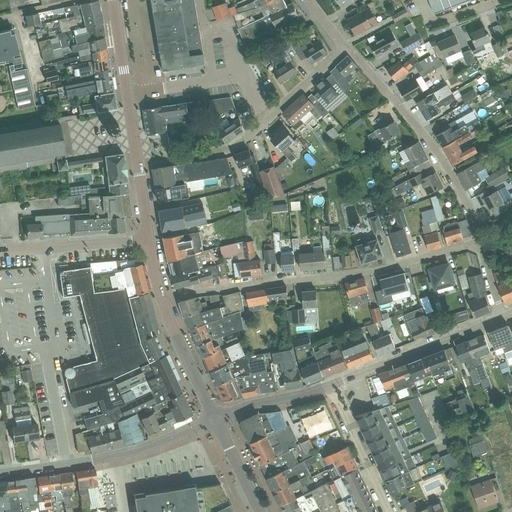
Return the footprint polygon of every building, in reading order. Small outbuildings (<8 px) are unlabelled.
[(98,0),(64,8),(44,12),(45,17),(58,14),(59,14),(72,11),(74,17),(100,11),(98,0)] [(157,30),(157,32),(157,34),(157,39),(158,39),(164,72),(200,66),(200,65),(205,64),(193,0),(152,0),(158,30),(157,30)] [(257,0),(247,5),(235,10),(237,14),(245,12),(250,11),(252,10),(260,8),(268,4),(269,6),(281,0),(257,0)] [(260,8),(252,10),(253,14),(261,12),(264,18),(287,7),(286,6),(283,0),(281,0),(269,6),(268,4),(260,8)] [(337,0),(342,8),(356,0),(337,0)] [(429,0),(435,14),(443,11),(442,8),(453,4),(454,7),(470,0),(469,0),(429,0)] [(231,17),(228,9),(226,3),(213,8),(217,21),(231,17)] [(292,4),(286,6),(287,7),(264,18),(246,26),(253,39),(276,28),(299,18),(292,4)] [(378,24),(370,9),(348,21),(357,36),(378,24)] [(409,15),(406,9),(392,17),(395,22),(409,15)] [(100,11),(74,17),(58,20),(61,33),(68,32),(103,23),(100,11)] [(499,19),(505,17),(503,11),(497,13),(499,19)] [(247,17),(245,12),(237,14),(234,16),(236,22),(247,18),(247,17)] [(38,14),(26,16),(28,27),(41,24),(38,14)] [(105,38),(103,23),(68,32),(61,33),(57,34),(59,42),(51,45),(50,40),(38,43),(41,54),(53,51),(76,45),(89,42),(104,38),(105,38)] [(493,28),(497,37),(499,42),(505,39),(499,25),(493,28)] [(483,44),(491,41),(485,28),(471,34),(475,43),(479,53),(485,50),(485,48),(483,44)] [(0,63),(8,62),(9,71),(13,70),(12,64),(21,63),(19,57),(13,58),(13,55),(19,54),(17,43),(14,34),(11,34),(10,30),(0,32),(0,63)] [(287,39),(294,49),(294,48),(302,61),(307,58),(312,64),(328,54),(320,41),(313,46),(311,41),(308,41),(303,44),(302,46),(303,47),(302,48),(297,40),(300,38),(299,37),(303,34),(302,32),(296,36),(295,34),(289,38),(287,39)] [(379,40),(370,45),(377,58),(386,53),(394,49),(399,46),(392,33),(387,36),(379,40)] [(419,33),(412,37),(400,43),(406,53),(418,47),(425,44),(419,33)] [(455,36),(439,43),(443,52),(445,58),(448,64),(455,61),(452,55),(461,51),(459,45),(455,36)] [(53,51),(41,54),(43,62),(55,59),(63,57),(63,55),(73,52),(78,51),(79,56),(106,48),(104,38),(89,42),(76,45),(53,51)] [(288,52),(294,49),(287,39),(282,41),(282,42),(276,45),(278,49),(278,50),(287,65),(283,68),(274,73),(281,84),(297,74),(294,68),(297,66),(288,52)] [(506,59),(504,55),(499,44),(493,46),(500,61),(506,59)] [(69,59),(53,64),(54,70),(56,70),(66,67),(108,58),(106,48),(79,56),(69,59)] [(468,67),(477,62),(470,50),(463,54),(468,67)] [(263,51),(258,54),(265,66),(270,63),(263,51)] [(416,67),(419,73),(435,64),(434,63),(440,60),(436,54),(419,63),(418,62),(414,57),(404,65),(400,61),(388,72),(396,81),(401,76),(403,78),(416,67)] [(347,91),(349,88),(347,85),(349,82),(353,79),(349,74),(357,67),(348,56),(330,72),(338,81),(347,91)] [(98,71),(110,69),(108,58),(66,67),(68,78),(75,77),(75,79),(94,75),(94,71),(98,70),(98,71)] [(422,77),(437,69),(435,64),(419,73),(422,77)] [(35,106),(27,69),(10,73),(18,110),(35,106)] [(76,84),(111,78),(110,69),(98,71),(98,70),(94,71),(94,75),(75,79),(76,84)] [(44,73),(47,83),(58,80),(56,70),(54,70),(44,73)] [(451,78),(448,80),(451,85),(458,81),(455,76),(451,78)] [(416,80),(408,85),(400,90),(407,102),(429,89),(421,77),(416,80)] [(76,84),(69,86),(57,88),(58,94),(46,96),(47,103),(69,99),(90,96),(89,94),(113,90),(111,78),(76,84)] [(324,78),(314,87),(319,92),(314,96),(319,102),(328,112),(329,111),(328,111),(325,107),(333,100),(337,104),(336,104),(337,104),(347,96),(338,82),(337,81),(331,86),(324,78)] [(425,98),(417,103),(422,112),(451,94),(449,91),(447,86),(431,95),(425,98)] [(484,102),(487,106),(496,101),(493,97),(497,95),(493,88),(480,95),(484,102)] [(471,91),(461,97),(465,103),(475,97),(471,91)] [(82,106),(78,106),(80,115),(83,114),(96,112),(116,109),(114,93),(113,93),(95,96),(97,103),(92,104),(82,106)] [(451,94),(422,112),(427,120),(436,115),(441,112),(439,109),(444,105),(445,107),(451,103),(452,103),(455,101),(451,94)] [(285,119),(292,127),(294,129),(296,130),(304,123),(300,119),(309,110),(318,120),(322,117),(324,119),(329,113),(319,102),(314,106),(304,95),(283,113),(287,118),(285,119)] [(231,97),(203,101),(205,113),(213,111),(215,119),(234,106),(231,97)] [(192,103),(160,107),(160,108),(144,110),(148,136),(168,132),(167,124),(195,120),(192,103)] [(67,169),(83,166),(83,164),(99,161),(105,160),(104,157),(67,163),(66,159),(65,160),(64,154),(65,153),(60,124),(59,125),(58,118),(48,120),(39,121),(38,119),(30,120),(31,122),(0,127),(0,189),(1,189),(0,184),(0,170),(18,168),(19,170),(26,169),(26,166),(51,162),(53,171),(58,171),(67,169)] [(475,119),(466,124),(470,130),(477,126),(478,125),(475,119)] [(220,131),(222,136),(226,145),(245,132),(240,121),(228,128),(227,127),(220,131)] [(395,122),(386,126),(381,129),(380,129),(386,141),(387,141),(387,140),(388,142),(393,139),(393,137),(401,134),(395,122)] [(118,124),(116,123),(116,124),(109,125),(108,124),(107,126),(108,127),(109,133),(108,134),(110,136),(110,134),(117,133),(118,134),(119,132),(118,131),(117,125),(118,124)] [(442,146),(451,141),(470,130),(466,124),(454,131),(451,127),(436,136),(442,146)] [(477,126),(470,130),(473,136),(480,132),(477,126)] [(327,132),(332,140),(339,135),(334,127),(327,132)] [(271,140),(278,148),(288,159),(292,163),(297,158),(288,148),(295,141),(284,129),(271,140)] [(448,157),(461,149),(459,146),(472,139),(468,133),(463,136),(443,147),(448,157)] [(309,146),(302,138),(300,140),(306,148),(309,146)] [(173,151),(180,149),(178,139),(171,141),(173,151)] [(489,141),(486,143),(479,146),(482,153),(490,149),(489,148),(492,147),(489,141)] [(416,153),(423,149),(419,142),(405,150),(411,161),(406,164),(408,169),(421,162),(417,156),(418,155),(416,153)] [(463,153),(461,149),(448,157),(453,166),(477,153),(474,148),(463,153)] [(432,166),(423,149),(416,153),(418,155),(417,156),(421,162),(408,169),(412,176),(417,173),(432,166)] [(235,155),(240,168),(250,165),(253,174),(256,184),(263,182),(260,172),(254,155),(251,156),(249,150),(235,155)] [(91,193),(91,194),(91,197),(129,193),(124,155),(105,157),(104,157),(105,160),(106,168),(102,168),(103,177),(107,176),(110,193),(106,193),(105,188),(91,189),(90,185),(68,188),(69,190),(63,191),(64,197),(91,193)] [(156,188),(166,186),(187,183),(187,182),(233,174),(227,158),(153,170),(156,188)] [(293,171),(285,161),(276,169),(281,181),(293,171)] [(467,190),(475,185),(481,182),(477,174),(486,169),(481,161),(458,174),(467,190)] [(284,195),(278,177),(275,167),(261,172),(270,199),(284,195)] [(496,172),(486,178),(491,187),(510,177),(505,168),(496,172)] [(421,173),(412,178),(409,180),(413,187),(422,183),(428,195),(443,187),(435,173),(424,179),(421,173)] [(409,180),(393,188),(397,196),(413,187),(409,180)] [(166,188),(156,189),(158,201),(168,200),(179,198),(187,196),(186,191),(185,185),(166,188)] [(485,192),(476,197),(482,206),(486,204),(490,210),(491,210),(495,218),(508,210),(504,202),(511,198),(506,187),(498,192),(491,195),(489,190),(485,192)] [(132,216),(132,215),(128,194),(129,194),(129,193),(91,197),(89,197),(90,214),(68,215),(70,234),(70,236),(89,235),(89,234),(95,234),(108,233),(108,234),(125,232),(124,217),(132,216)] [(81,195),(58,198),(58,206),(81,205),(81,195)] [(437,196),(430,198),(431,201),(434,208),(434,209),(438,222),(444,220),(437,196)] [(402,197),(394,201),(398,210),(407,205),(402,197)] [(291,203),(292,211),(301,210),(300,202),(291,203)] [(191,206),(160,211),(163,232),(173,230),(187,228),(200,225),(199,219),(205,218),(202,204),(191,206)] [(434,209),(421,213),(423,219),(422,219),(423,226),(422,226),(426,242),(429,251),(429,252),(442,248),(439,238),(438,233),(437,233),(434,223),(438,222),(434,209)] [(402,211),(395,214),(399,226),(400,228),(407,226),(402,211)] [(70,234),(68,215),(68,214),(35,217),(35,225),(27,225),(28,238),(43,237),(42,235),(70,234)] [(376,236),(376,234),(383,232),(378,216),(370,219),(376,236)] [(465,220),(458,222),(460,228),(461,228),(463,239),(469,237),(471,232),(469,226),(465,220)] [(339,222),(331,223),(333,235),(341,234),(339,222)] [(443,227),(446,236),(449,246),(464,242),(463,239),(461,228),(460,228),(458,222),(449,225),(443,227)] [(399,226),(389,229),(390,234),(395,247),(398,257),(411,253),(408,243),(404,230),(400,231),(400,228),(399,226)] [(276,254),(281,253),(282,253),(281,240),(280,232),(274,233),(274,241),(276,254)] [(180,247),(186,245),(185,239),(184,234),(174,236),(164,238),(167,252),(176,251),(180,247)] [(376,238),(377,240),(366,243),(365,239),(363,238),(358,240),(357,242),(358,246),(356,247),(359,255),(357,256),(359,262),(361,261),(362,264),(383,257),(377,238),(376,238)] [(248,242),(252,276),(262,274),(261,260),(256,261),(255,252),(254,241),(248,242)] [(241,277),(252,276),(248,242),(238,244),(237,243),(227,246),(228,256),(243,254),(244,262),(240,263),(241,277)] [(169,262),(188,256),(186,245),(180,247),(176,251),(167,252),(169,262)] [(275,262),(274,250),(265,251),(267,263),(275,262)] [(169,262),(173,277),(200,271),(204,270),(201,258),(209,256),(207,251),(204,252),(188,256),(169,262)] [(312,253),(314,269),(326,268),(324,252),(312,253)] [(301,270),(314,269),(312,253),(300,254),(301,270)] [(282,256),(282,262),(283,272),(296,271),(294,255),(282,256)] [(351,266),(349,256),(342,257),(343,267),(351,266)] [(115,261),(90,263),(90,268),(94,292),(114,290),(125,287),(125,288),(131,286),(134,296),(136,295),(144,293),(148,291),(141,264),(139,265),(138,260),(119,261),(121,269),(117,270),(115,261)] [(440,264),(440,266),(430,269),(434,288),(453,284),(448,263),(440,264)] [(228,277),(225,268),(224,264),(217,266),(221,279),(228,277)] [(218,277),(216,267),(204,270),(200,271),(173,277),(176,289),(213,279),(213,278),(218,277)] [(90,268),(59,272),(63,298),(79,295),(96,361),(89,363),(73,367),(72,368),(70,368),(69,368),(67,368),(65,370),(65,371),(64,373),(65,375),(65,376),(67,377),(66,379),(69,392),(95,384),(100,383),(110,380),(113,379),(165,356),(164,354),(161,356),(152,337),(150,330),(154,329),(144,293),(136,295),(134,296),(128,298),(125,288),(125,287),(114,290),(94,292),(90,268)] [(506,270),(503,271),(494,274),(497,282),(509,278),(506,270)] [(383,289),(375,292),(379,305),(393,301),(392,294),(409,289),(404,273),(395,276),(395,275),(389,277),(380,280),(383,289)] [(459,276),(462,288),(468,286),(465,274),(459,276)] [(482,274),(472,276),(469,277),(473,292),(468,294),(471,301),(469,302),(476,317),(491,311),(485,296),(487,295),(482,274)] [(359,280),(345,284),(348,293),(351,306),(371,301),(365,279),(359,281),(359,280)] [(511,281),(507,283),(498,286),(506,305),(511,302),(511,283),(511,284),(511,281)] [(267,289),(270,303),(272,305),(278,303),(278,299),(288,297),(286,286),(267,289)] [(260,290),(263,304),(270,303),(267,289),(260,290)] [(253,292),(256,306),(263,304),(260,290),(253,292)] [(303,292),(304,309),(304,310),(293,310),(293,323),(305,323),(305,316),(312,316),(311,307),(318,307),(316,291),(303,292)] [(241,292),(223,296),(226,306),(229,315),(241,312),(241,311),(245,310),(241,292)] [(256,306),(253,292),(246,293),(249,307),(256,306)] [(195,298),(180,302),(184,317),(203,312),(203,313),(209,311),(206,303),(200,304),(199,298),(195,298)] [(203,312),(184,317),(189,328),(217,320),(229,315),(226,306),(209,311),(203,313),(203,312)] [(375,323),(381,321),(382,321),(379,308),(371,310),(375,323)] [(422,308),(404,315),(405,316),(407,322),(414,339),(424,336),(424,338),(439,332),(436,322),(434,320),(428,322),(425,315),(423,309),(422,308)] [(467,310),(457,313),(458,315),(460,321),(469,318),(468,314),(467,310)] [(217,320),(189,328),(193,337),(197,346),(212,341),(228,335),(239,331),(244,330),(242,321),(241,312),(229,315),(217,320)] [(389,319),(382,321),(381,321),(384,330),(393,327),(389,319)] [(396,349),(392,340),(390,334),(380,338),(377,332),(380,331),(376,323),(373,324),(367,326),(379,356),(396,349)] [(511,350),(511,335),(508,326),(489,333),(497,355),(504,353),(511,350)] [(212,341),(197,346),(203,358),(221,350),(242,340),(239,331),(228,335),(212,341)] [(480,357),(491,353),(484,335),(465,342),(478,377),(483,390),(491,387),(480,357)] [(310,337),(294,341),(297,352),(312,347),(310,337)] [(221,350),(203,358),(210,373),(224,366),(240,359),(248,357),(245,347),(242,340),(221,350)] [(336,341),(325,346),(336,373),(347,369),(336,341)] [(342,351),(346,359),(349,368),(374,358),(367,341),(349,348),(349,347),(343,349),(344,350),(342,351)] [(478,377),(465,342),(455,346),(461,364),(466,362),(468,366),(467,367),(469,373),(472,372),(474,378),(478,377)] [(336,373),(325,346),(319,348),(320,351),(314,353),(325,378),(336,373)] [(293,348),(271,352),(273,363),(281,361),(283,371),(284,378),(284,377),(285,380),(286,390),(304,387),(301,377),(298,368),(298,367),(296,360),(293,348)] [(436,382),(456,374),(454,366),(457,365),(450,348),(426,357),(436,382)] [(308,385),(325,378),(314,353),(314,351),(311,352),(312,356),(304,360),(307,367),(301,369),(308,385)] [(224,366),(210,373),(216,386),(234,378),(238,376),(250,375),(273,372),(272,363),(273,363),(271,352),(248,357),(240,359),(224,366)] [(113,379),(120,393),(126,390),(155,377),(171,370),(165,356),(113,379)] [(415,381),(432,374),(426,357),(408,364),(415,381)] [(506,362),(498,364),(507,387),(511,385),(511,382),(510,378),(509,378),(507,373),(510,372),(506,362)] [(421,396),(415,381),(408,364),(382,374),(380,377),(391,406),(408,400),(418,397),(420,397),(421,396)] [(31,369),(22,371),(24,383),(33,381),(31,369)] [(126,390),(120,393),(125,405),(146,395),(152,392),(153,393),(177,382),(171,370),(155,377),(126,390)] [(234,378),(216,386),(223,401),(277,391),(276,381),(274,372),(273,372),(250,375),(238,376),(234,378)] [(95,384),(69,392),(73,408),(99,400),(103,414),(111,412),(114,410),(121,407),(125,405),(120,393),(113,379),(110,380),(100,383),(95,384)] [(96,416),(84,420),(87,430),(92,429),(100,426),(113,423),(117,421),(136,412),(155,403),(155,405),(170,398),(182,393),(177,382),(153,393),(152,392),(146,395),(125,405),(121,407),(114,410),(111,412),(103,414),(96,416)] [(456,398),(455,400),(444,405),(450,419),(467,412),(468,414),(475,411),(466,389),(457,393),(459,397),(456,398)] [(11,391),(2,392),(4,405),(13,403),(11,391)] [(155,405),(152,407),(155,413),(153,413),(155,418),(160,429),(192,415),(182,393),(170,398),(155,405)] [(388,407),(391,406),(389,401),(387,402),(384,395),(378,397),(381,408),(388,407)] [(421,402),(418,397),(408,400),(411,407),(421,402)] [(426,413),(421,402),(411,407),(416,418),(426,413)] [(21,408),(26,441),(39,439),(37,423),(30,425),(29,419),(31,418),(29,407),(21,408)] [(355,417),(367,441),(397,427),(388,407),(381,408),(355,417)] [(14,443),(26,441),(21,408),(13,410),(15,421),(17,421),(18,427),(11,428),(14,443)] [(251,444),(288,426),(280,411),(258,414),(248,419),(243,422),(242,422),(242,424),(245,430),(244,430),(251,444)] [(136,412),(117,421),(117,423),(119,429),(123,446),(143,441),(141,431),(136,414),(136,412)] [(160,429),(155,418),(153,413),(146,417),(145,414),(140,416),(148,435),(160,429)] [(432,425),(426,413),(416,418),(422,430),(432,425)] [(113,423),(100,426),(107,451),(123,446),(119,429),(114,430),(113,423)] [(438,438),(432,425),(422,430),(428,443),(438,438)] [(82,432),(75,434),(78,453),(91,449),(92,454),(107,451),(100,426),(92,429),(94,436),(84,439),(82,432)] [(256,467),(261,465),(292,450),(297,448),(297,445),(295,442),(297,441),(290,426),(288,427),(288,426),(251,444),(253,448),(248,450),(256,467)] [(381,470),(411,457),(397,427),(367,441),(381,470)] [(471,446),(469,446),(474,458),(487,453),(481,436),(469,440),(471,446)] [(302,459),(304,462),(316,456),(313,451),(314,451),(309,440),(300,445),(300,444),(297,445),(297,448),(302,459)] [(329,469),(353,458),(348,447),(323,458),(327,466),(328,465),(329,469)] [(268,479),(299,464),(292,450),(261,465),(268,479)] [(446,470),(457,465),(454,452),(440,457),(446,470)] [(316,456),(304,462),(307,468),(318,462),(316,456)] [(381,470),(386,481),(417,468),(411,457),(381,470)] [(328,470),(333,480),(358,468),(353,458),(329,469),(328,470)] [(268,479),(274,492),(307,477),(310,475),(307,468),(304,462),(301,463),(299,464),(268,479)] [(348,511),(378,511),(358,468),(333,480),(342,499),(348,511)] [(392,494),(422,480),(417,468),(386,481),(392,494)] [(88,488),(97,487),(96,481),(97,481),(95,469),(75,472),(77,482),(82,511),(90,511),(89,505),(90,505),(88,488)] [(457,473),(450,470),(446,478),(453,482),(457,473)] [(71,490),(74,490),(73,483),(77,482),(75,472),(59,475),(64,501),(65,511),(72,511),(70,497),(72,495),(71,490)] [(59,475),(49,476),(51,496),(52,497),(56,496),(57,502),(64,501),(59,475)] [(50,497),(51,496),(49,476),(37,478),(40,496),(37,496),(39,508),(39,511),(48,511),(48,510),(52,509),(50,497)] [(280,506),(309,492),(305,485),(309,483),(307,477),(274,492),(280,506)] [(38,511),(38,508),(39,508),(37,496),(35,478),(25,480),(30,511),(38,511)] [(479,509),(499,502),(491,479),(471,486),(479,509)] [(30,511),(25,480),(15,481),(18,502),(21,502),(23,511),(24,511),(23,511),(30,511)] [(280,506),(283,511),(311,511),(342,499),(333,480),(309,492),(280,506)] [(19,511),(18,502),(15,481),(5,482),(10,511),(19,511)] [(10,511),(5,482),(0,482),(0,511),(5,510),(5,511),(10,511)] [(217,511),(230,505),(221,485),(186,490),(191,511),(217,511)] [(191,511),(186,490),(185,488),(160,492),(162,511),(191,511)] [(162,511),(160,492),(133,496),(135,511),(162,511)] [(400,501),(402,506),(409,503),(407,498),(400,501)] [(348,511),(342,499),(311,511),(348,511)] [(408,511),(416,511),(423,509),(418,499),(405,505),(408,511)] [(445,511),(441,501),(416,511),(445,511)]
